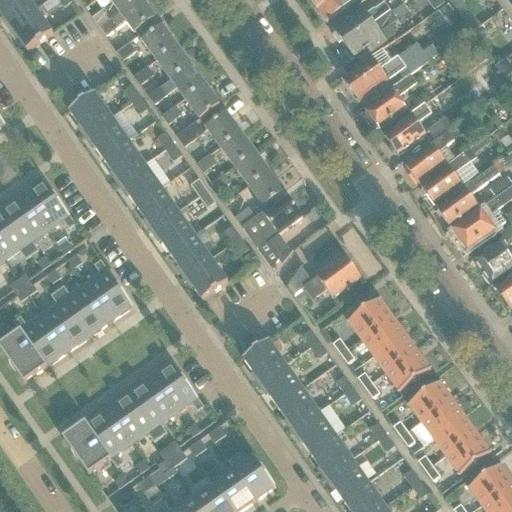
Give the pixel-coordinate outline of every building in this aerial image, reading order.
[(0,13),(11,30),(36,12),(27,0),(1,0),(0,1),(0,13)] [(70,0),(59,0),(66,10),(74,4),(70,0)] [(108,0),(114,7),(106,13),(104,11),(93,20),(99,29),(139,0),(108,0)] [(126,24),(127,25),(134,35),(156,18),(142,0),(139,0),(99,29),(106,39),(126,24)] [(309,0),(317,10),(320,8),(329,21),(357,0),(361,0),(363,2),(365,0),(309,0)] [(338,45),(341,43),(344,47),(398,8),(392,0),(386,4),(384,3),(366,16),(361,9),(347,19),(350,24),(332,36),(338,45)] [(460,0),(450,0),(449,2),(456,12),(465,6),(460,0)] [(511,0),(494,0),(503,11),(511,3),(511,0)] [(511,3),(503,11),(511,23),(511,3)] [(403,4),(398,8),(344,47),(347,51),(344,53),(350,62),(369,49),(371,53),(385,42),(379,34),(409,12),(403,4)] [(448,5),(438,12),(444,20),(454,13),(448,5)] [(36,12),(11,30),(28,54),(53,36),(36,12)] [(177,47),(162,27),(143,42),(157,62),(177,47)] [(351,94),(359,104),(400,74),(404,81),(440,55),(433,45),(424,52),(418,44),(380,72),(372,61),(343,82),(344,84),(344,89),(347,93),(351,94)] [(118,56),(123,63),(135,54),(130,47),(118,56)] [(191,67),(177,47),(157,62),(172,81),(191,67)] [(206,86),(191,67),(172,81),(186,101),(206,86)] [(153,78),(148,71),(135,80),(141,87),(153,78)] [(380,132),(384,129),(407,112),(398,99),(417,86),(411,77),(382,98),(383,100),(366,112),(372,120),(368,122),(375,131),(378,129),(380,132)] [(220,106),(206,86),(186,101),(200,121),(220,106)] [(133,105),(141,99),(132,87),(124,92),(133,105)] [(162,90),(149,100),(155,107),(168,98),(162,90)] [(70,113),(86,137),(112,119),(95,95),(70,113)] [(150,112),(141,99),(133,105),(142,118),(150,112)] [(426,137),(420,129),(418,126),(431,116),(424,106),(396,126),(398,129),(385,139),(391,148),(391,150),(395,156),(397,156),(399,158),(426,137)] [(163,118),(169,126),(182,116),(176,109),(163,118)] [(226,115),(206,129),(221,149),(241,134),(226,115)] [(86,137),(103,161),(128,143),(112,119),(86,137)] [(428,133),(436,144),(448,135),(447,133),(452,129),(446,120),(428,133)] [(196,125),(179,139),(186,148),(204,135),(196,125)] [(167,152),(175,147),(166,134),(158,140),(167,152)] [(221,149),(226,157),(235,169),(255,154),(241,134),(221,149)] [(455,144),(448,135),(436,144),(432,146),(433,149),(406,168),(420,186),(447,166),(439,155),(455,144)] [(145,167),(128,143),(103,161),(120,184),(145,167)] [(184,159),(175,147),(167,152),(176,165),(184,159)] [(255,154),(235,169),(249,188),(269,173),(255,154)] [(450,170),(422,190),(435,208),(463,188),(454,176),(470,165),(463,156),(447,167),(450,170)] [(212,158),(200,167),(205,174),(217,165),(212,158)] [(465,192),(438,212),(451,230),(478,210),(470,199),(506,173),(499,164),(464,190),(465,192)] [(162,190),(145,167),(120,184),(137,208),(162,190)] [(249,188),(264,208),(284,193),(269,173),(249,188)] [(227,177),(214,187),(219,194),(232,184),(227,177)] [(511,185),(508,180),(490,192),(496,199),(498,198),(511,187),(511,185)] [(22,196),(48,233),(63,222),(69,231),(76,226),(44,181),(22,196)] [(200,200),(208,194),(199,181),(191,187),(200,200)] [(511,201),(511,187),(498,198),(496,199),(469,218),(470,220),(454,232),(459,239),(457,241),(464,250),(466,249),(468,252),(506,225),(497,213),(511,201)] [(178,214),(162,190),(137,208),(153,232),(178,214)] [(208,194),(200,200),(209,212),(217,207),(208,194)] [(0,212),(32,257),(40,252),(34,243),(48,233),(22,196),(0,212)] [(285,254),(275,241),(304,220),(290,201),(276,211),(274,208),(245,229),(274,269),(285,254)] [(32,257),(0,212),(0,211),(0,257),(5,264),(19,253),(25,262),(32,257)] [(251,211),(238,221),(244,228),(257,219),(251,211)] [(318,211),(309,217),(315,226),(324,219),(318,211)] [(170,256),(195,238),(178,214),(153,232),(170,256)] [(489,284),(492,288),(511,273),(511,255),(507,249),(511,244),(511,228),(511,227),(498,237),(501,241),(473,262),(483,275),(483,278),(486,283),(489,284)] [(234,247),(242,241),(233,229),(225,234),(234,247)] [(212,262),(195,238),(170,256),(187,279),(212,262)] [(242,241),(234,247),(243,259),(251,254),(242,241)] [(65,257),(73,252),(68,243),(59,249),(65,257)] [(75,271),(83,265),(77,257),(69,263),(75,271)] [(333,300),(361,279),(346,258),(305,288),(314,301),(327,291),(333,300)] [(43,273),(52,267),(46,259),(37,265),(43,273)] [(228,285),(212,262),(187,279),(203,303),(228,285)] [(86,287),(112,324),(134,308),(102,263),(95,268),(101,276),(86,287)] [(53,286),(61,281),(55,272),(47,278),(53,286)] [(18,283),(23,291),(31,285),(26,277),(18,283)] [(511,278),(495,291),(501,299),(501,302),(505,308),(509,309),(511,311),(511,310),(511,278)] [(23,291),(18,283),(9,288),(15,297),(23,291)] [(37,293),(31,285),(23,291),(29,299),(37,293)] [(112,324),(86,287),(71,297),(65,289),(58,294),(90,339),(112,324)] [(29,299),(23,291),(15,297),(21,305),(29,299)] [(302,292),(294,298),(301,309),(310,303),(302,292)] [(42,318),(68,355),(90,339),(58,294),(51,299),(57,307),(42,318)] [(348,323),(361,342),(393,318),(380,300),(348,323)] [(0,321),(1,323),(9,317),(3,309),(0,311),(0,321)] [(68,355),(42,318),(28,328),(22,320),(14,325),(20,333),(46,370),(68,355)] [(406,336),(393,318),(361,342),(374,359),(406,336)] [(302,337),(311,349),(319,343),(310,331),(302,337)] [(46,370),(20,333),(0,347),(0,350),(25,385),(46,370)] [(386,376),(418,353),(406,336),(374,359),(386,376)] [(333,346),(341,356),(348,351),(340,341),(333,346)] [(260,385),(285,367),(269,343),(244,361),(260,385)] [(319,343),(311,349),(320,362),(328,356),(319,343)] [(355,362),(348,351),(341,356),(348,367),(355,362)] [(418,353),(386,376),(399,394),(431,371),(418,353)] [(150,378),(176,415),(191,404),(197,413),(204,408),(172,363),(150,378)] [(285,367),(260,385),(277,408),(302,391),(285,367)] [(358,380),(366,391),(373,386),(365,375),(358,380)] [(162,425),(176,415),(150,378),(129,394),(161,439),(168,434),(162,425)] [(345,396),(353,390),(344,378),(336,384),(345,396)] [(408,407),(421,425),(453,402),(440,383),(408,407)] [(373,386),(366,391),(373,401),(380,396),(373,386)] [(353,390),(345,396),(354,409),(362,403),(353,390)] [(302,391),(277,408),(294,432),(319,415),(302,391)] [(107,409),(133,446),(147,436),(153,444),(161,439),(129,394),(107,409)] [(466,419),(453,402),(421,425),(434,442),(466,419)] [(133,446),(107,409),(85,425),(111,461),(117,470),(124,465),(118,456),(133,446)] [(319,415),(294,432),(310,456),(336,438),(319,415)] [(466,419),(434,442),(446,459),(478,436),(466,419)] [(401,439),(408,434),(401,424),(394,429),(401,439)] [(111,461),(85,425),(63,440),(89,477),(111,461)] [(196,425),(188,431),(194,440),(202,434),(196,425)] [(370,431),(379,443),(387,437),(378,425),(370,431)] [(227,436),(222,428),(209,437),(214,445),(227,436)] [(408,434),(401,439),(409,450),(415,444),(408,434)] [(478,436),(446,459),(459,477),(491,454),(478,436)] [(387,437),(379,443),(389,456),(396,450),(387,437)] [(352,462),(336,438),(310,456),(327,480),(352,462)] [(207,450),(202,442),(189,451),(195,459),(207,450)] [(167,449),(173,458),(182,452),(176,444),(167,449)] [(165,464),(169,461),(173,458),(167,449),(159,455),(165,464)] [(182,452),(173,458),(169,461),(174,469),(187,460),(182,452)] [(254,458),(234,472),(256,503),(276,489),(254,458)] [(419,463),(426,474),(433,469),(426,458),(419,463)] [(169,461),(165,464),(156,470),(162,478),(174,469),(169,461)] [(144,462),(136,468),(141,476),(150,470),(144,462)] [(352,462),(327,480),(344,503),(369,486),(352,462)] [(469,490),(482,508),(511,485),(511,482),(501,467),(469,490)] [(440,479),(433,469),(426,474),(433,484),(440,479)] [(215,486),(232,511),(243,511),(256,503),(234,472),(215,486)] [(413,490),(421,485),(412,472),(404,478),(413,490)] [(122,477),(114,483),(120,491),(128,486),(122,477)] [(155,487),(149,479),(137,488),(142,496),(155,487)] [(421,485),(413,490),(423,503),(430,497),(421,485)] [(510,511),(511,511),(511,485),(482,508),(484,511),(510,511)] [(232,511),(215,486),(195,500),(203,511),(232,511)] [(369,486),(344,503),(349,511),(382,511),(386,510),(369,486)] [(135,501),(130,493),(117,502),(122,510),(135,501)] [(177,511),(203,511),(195,500),(177,511)]
